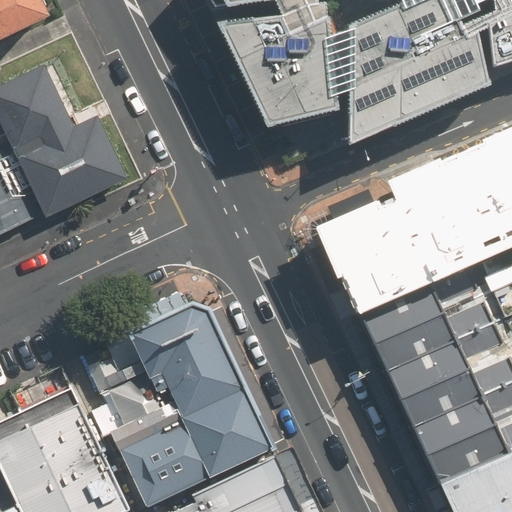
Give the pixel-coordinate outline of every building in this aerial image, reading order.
[(0,0),(0,41),(56,16),(48,0),(0,0)] [(280,14),(217,21),(266,126),(338,108),(336,92),(329,35),(325,1),(318,4),(316,0),(210,0),(214,6),(254,0),(275,0),(277,6),(280,14)] [(491,0),(492,10),(475,18),(460,25),(458,19),(449,0),(404,0),(402,1),(352,22),(352,26),(349,88),(347,143),(486,83),(475,30),(480,28),(487,25),(492,65),(511,59),(511,0),(473,0),(474,2),(479,0),(491,0)] [(401,0),(402,1),(404,0),(449,0),(458,19),(477,10),(474,2),(473,0),(401,0)] [(352,26),(329,35),(336,92),(349,88),(352,26)] [(48,67),(0,88),(0,117),(45,217),(129,179),(99,113),(74,124),(48,67)] [(322,229),(359,314),(428,285),(511,248),(511,132),(430,167),(405,178),(388,185),(393,198),(322,229)] [(0,157),(0,231),(29,218),(0,157)] [(511,249),(478,265),(509,333),(511,331),(511,249)] [(359,314),(440,479),(506,451),(428,285),(359,314)] [(110,430),(146,507),(274,448),(205,298),(129,333),(163,406),(110,430)] [(105,348),(85,357),(103,398),(109,395),(121,421),(156,406),(136,362),(115,371),(105,348)] [(122,511),(68,389),(0,418),(0,511),(122,511)] [(309,511),(278,446),(274,448),(146,507),(148,511),(309,511)] [(511,511),(511,448),(440,479),(455,511),(511,511)]
